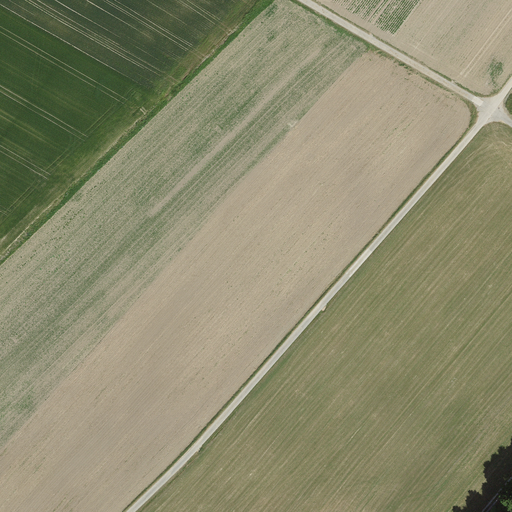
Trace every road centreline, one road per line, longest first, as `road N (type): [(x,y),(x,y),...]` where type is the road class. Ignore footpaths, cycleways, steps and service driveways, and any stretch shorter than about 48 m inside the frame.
road 1 (track): [(511,79),(128,511)]
road 2 (track): [(301,0),(511,125)]
